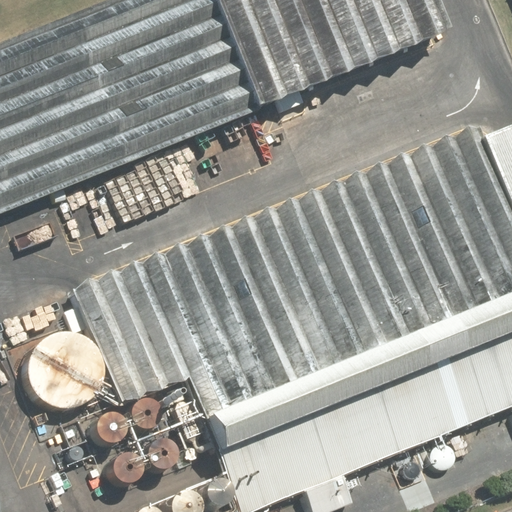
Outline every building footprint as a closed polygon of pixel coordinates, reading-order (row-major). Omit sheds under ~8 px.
[(428,0),(146,0),(0,57),(0,222),(447,48),(428,0)] [(196,410),(236,511),(248,511),(511,410),(511,125),(75,294),(130,435),(196,410)] [(30,341),(27,343),(22,347),(18,352),(14,358),(12,364),(11,370),(11,377),(12,383),(14,389),(17,395),(21,400),(26,404),(32,407),(38,410),(44,411),(51,411),(57,410),(63,408),(69,404),(74,400),(78,395),(81,390),(84,384),(85,377),(85,371),(84,365),(82,358),(79,353),(74,348),(69,344),(64,340),(58,338),(51,337),(45,337),(39,338),(32,340),(30,341)] [(83,417),(80,419),(77,421),(75,423),(74,426),(72,428),(72,431),(72,434),(72,437),(73,440),(74,443),(76,445),(78,447),(81,449),(84,450),(87,451),(90,451),(93,451),(95,450),(98,449),(101,447),(103,445),(104,442),(105,439),(106,436),(106,433),(106,430),(105,427),(104,425),(102,422),(100,420),(97,419),(95,417),(92,417),(89,416),(86,417),(83,417)] [(139,443),(136,444),(133,445),(131,447),(129,449),(127,451),(126,454),(125,457),(124,459),(124,462),(125,465),(126,468),(128,470),(130,472),(132,474),(135,476),(138,476),(140,477),(143,477),(146,476),(149,475),(151,473),(154,471),(155,469),(157,466),(157,463),(158,461),(158,458),(157,455),(156,452),(154,450),(152,448),(150,446),(147,444),(145,444),(142,443),(139,443)] [(94,463),(92,467),(91,469),(90,472),(90,475),(91,478),(92,480),(93,483),(95,485),(97,487),(100,488),(102,489),(105,489),(108,489),(111,489),(114,488),(116,487),(118,485),(120,483),(121,480),(123,478),(123,475),(123,472),(123,469),(122,467),(121,464),(119,462),(117,460),(114,458),(112,457),(109,457),(106,457),(103,457),(101,458),(98,459),(96,461),(94,463)] [(171,508),(172,511),(197,511),(199,510),(201,505),(201,500),(199,496),(196,492),(192,489),(187,487),(182,488),(177,490),(173,493),(171,497),(170,503),(171,508)] [(170,511),(170,510),(168,505),(164,501),(160,498),(155,497),(149,498),(144,500),(140,503),(137,508),(136,511),(170,511)]
